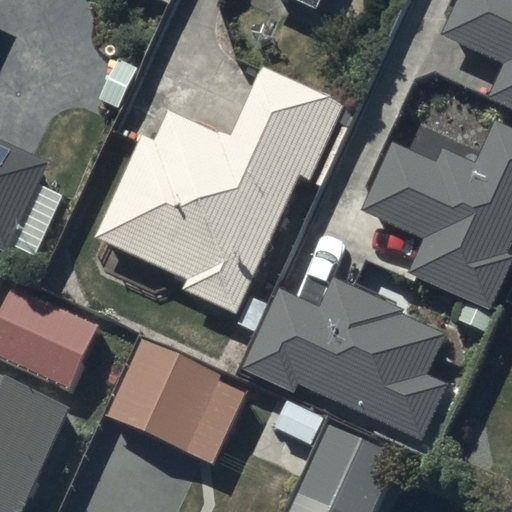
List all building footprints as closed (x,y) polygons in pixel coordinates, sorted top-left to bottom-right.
[(289,0),(321,14),(327,0),(289,0)] [(511,0),(463,0),(445,38),(508,68),(493,100),(511,108),(511,0)] [(0,250),(12,257),(52,170),(0,146),(0,9),(1,8),(0,7),(0,250)] [(349,107),(268,71),(235,145),(175,118),(161,148),(147,142),(102,243),(195,285),(190,296),(241,319),(302,182),(314,187),(349,107)] [(442,167),(397,146),(364,216),(427,245),(413,276),(492,313),(511,270),(511,258),(508,257),(511,247),(511,132),(499,127),(479,169),(449,154),(442,167)] [(327,312),(283,292),(247,373),(300,397),(305,387),(428,442),(452,388),(433,380),(451,342),(407,322),(412,312),(341,281),(327,312)] [(104,328),(17,290),(0,328),(0,360),(75,394),(104,328)] [(230,379),(146,343),(112,421),(219,467),(249,399),(225,389),(230,379)] [(31,511),(77,413),(0,378),(0,511),(31,511)] [(334,429),(302,498),(332,511),(381,511),(405,462),(334,429)]
